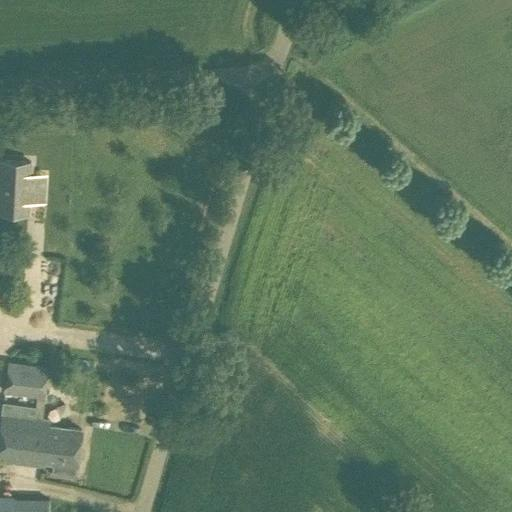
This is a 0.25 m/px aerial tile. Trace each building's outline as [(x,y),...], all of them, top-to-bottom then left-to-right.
[(27,155),(0,155),(0,208),(28,208),(27,155)] [(0,272),(17,275),(21,253),(0,249),(0,272)] [(45,398),(49,365),(7,360),(3,392),(45,398)] [(75,476),(77,462),(81,460),(82,452),(79,449),(81,430),(49,426),(50,420),(34,417),(35,408),(3,404),(0,422),(0,460),(42,466),(43,463),(53,465),(52,473),(75,476)] [(0,511),(7,511),(10,494),(0,492),(0,511)]
